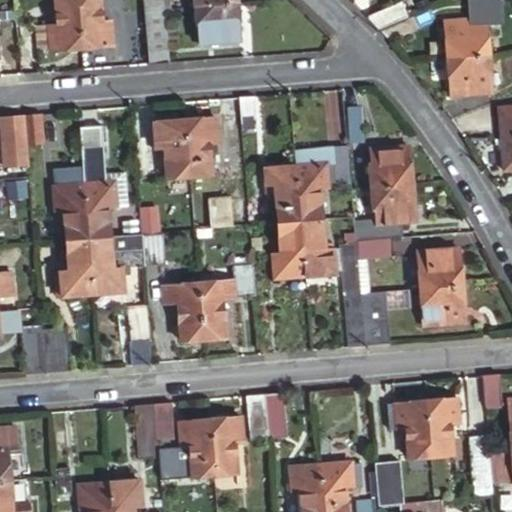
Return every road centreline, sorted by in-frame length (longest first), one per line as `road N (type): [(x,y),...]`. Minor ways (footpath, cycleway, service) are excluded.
road 1 (residential): [(511,349),(0,397)]
road 2 (residential): [(0,97),(383,64)]
road 3 (residential): [(511,260),(464,175),(383,64)]
